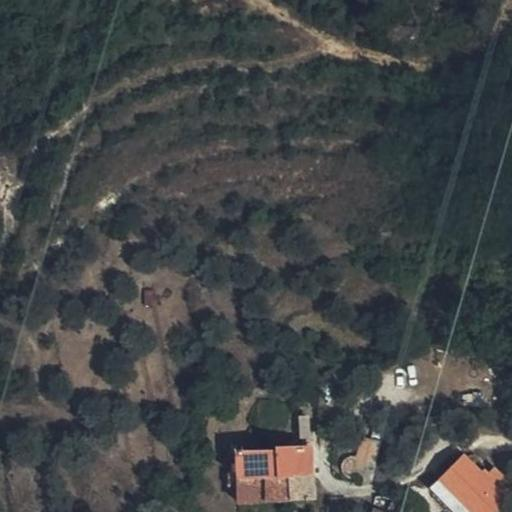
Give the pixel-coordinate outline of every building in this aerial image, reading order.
[(307,360),(310,337),(296,335),(292,358),(307,360)] [(391,435),(392,451),(412,450),(412,434),(391,435)] [(361,440),(347,459),(351,459),(354,460),(358,462),(360,465),(361,468),(361,471),(361,474),(359,477),(369,485),(375,450),(361,440)] [(236,479),(309,477),(308,451),(290,451),(248,450),(235,450),(235,469),(236,479)] [(396,471),(413,461),(412,450),(392,451),(394,473),(396,471)] [(431,490),(453,511),(490,511),(503,498),(461,457),(431,490)] [(311,502),(309,477),(236,479),(235,469),(225,469),(226,491),(235,492),(237,505),(311,502)] [(391,511),(399,496),(374,500),(370,510),(373,511),(391,511)]
